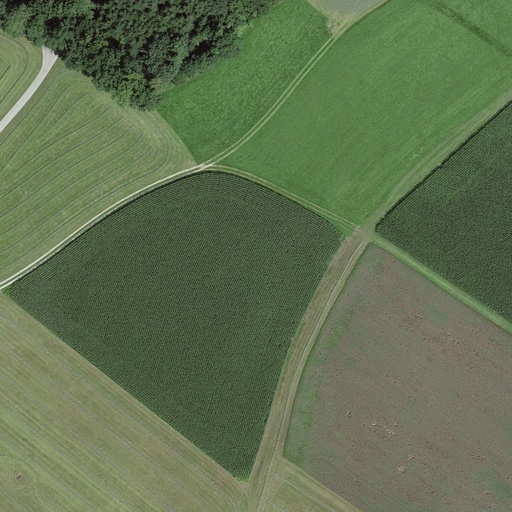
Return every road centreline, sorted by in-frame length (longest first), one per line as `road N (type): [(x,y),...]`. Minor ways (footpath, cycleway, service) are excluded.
road 1 (track): [(387,0),(357,19),(257,129),(215,161),(149,189),(0,286)]
road 2 (track): [(364,233),(249,176),(204,166)]
road 3 (track): [(95,0),(0,128)]
